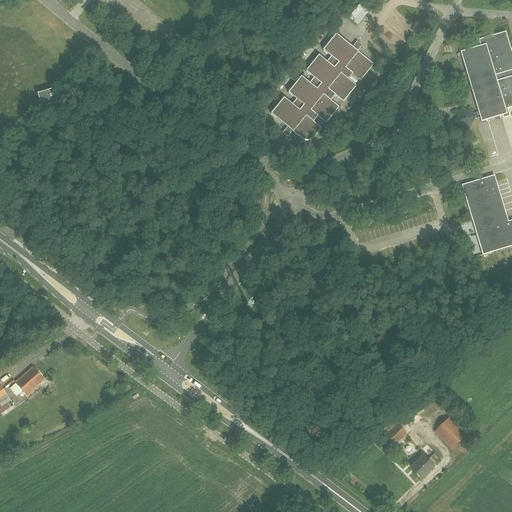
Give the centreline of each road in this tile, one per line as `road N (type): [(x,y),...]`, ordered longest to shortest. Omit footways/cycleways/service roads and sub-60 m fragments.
road 1 (secondary): [(355,511),(167,373)]
road 2 (secondary): [(167,373),(0,244)]
road 3 (unclassified): [(167,373),(249,262)]
